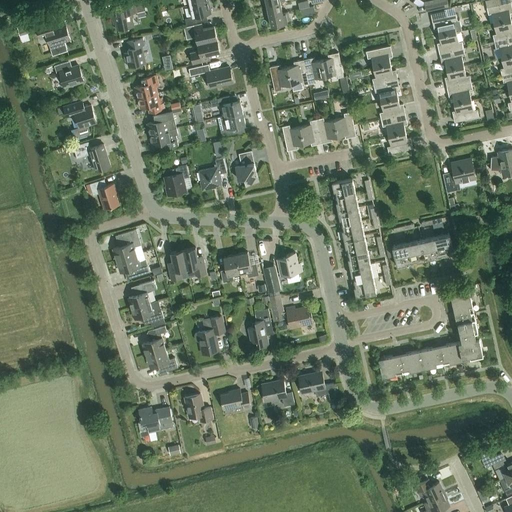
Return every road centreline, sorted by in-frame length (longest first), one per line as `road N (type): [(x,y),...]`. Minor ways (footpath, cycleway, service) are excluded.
road 1 (residential): [(343,349),(140,384),(90,245),(104,225),(151,210)]
road 2 (residential): [(376,0),(407,27),(435,140),(511,130)]
road 3 (residential): [(151,210),(84,0)]
road 4 (residential): [(511,399),(486,388),(368,408),(355,396),(343,349)]
road 5 (residential): [(280,221),(276,169),(245,46)]
road 6 (residential): [(343,349),(317,237),(280,221)]
road 7 (residential): [(280,221),(151,210)]
